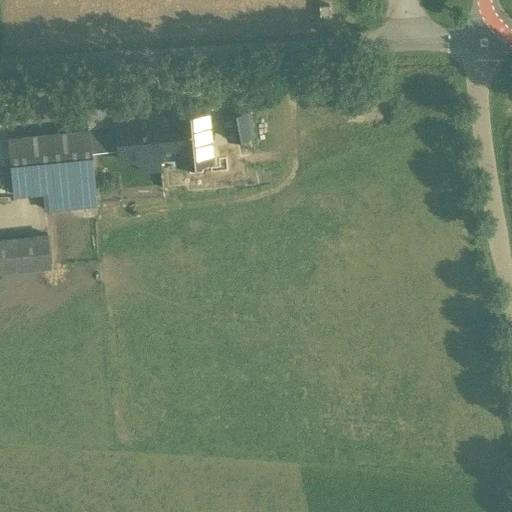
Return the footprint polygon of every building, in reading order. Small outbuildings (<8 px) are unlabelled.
[(328,3),(318,4),(319,16),(328,15),(328,3)] [(115,103),(85,107),(87,128),(88,128),(89,133),(116,130),(115,116),(116,116),(115,103)] [(208,108),(173,111),(177,153),(178,163),(213,160),(208,108)] [(116,116),(115,116),(116,130),(119,158),(177,153),(173,111),(116,116)] [(225,115),(229,143),(251,140),(248,112),(225,115)] [(87,128),(6,136),(12,193),(93,185),(89,133),(88,128),(87,128)] [(46,233),(0,237),(0,269),(49,265),(46,233)]
